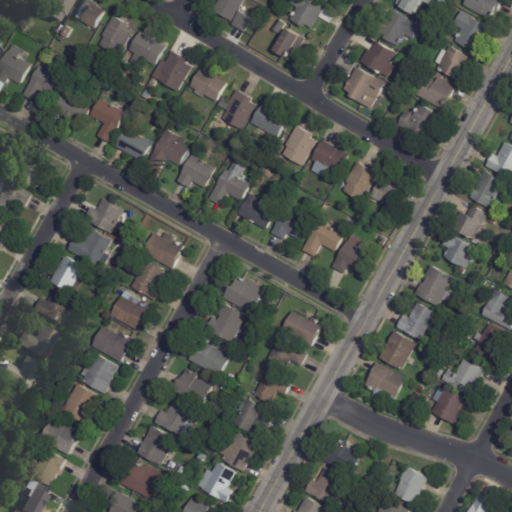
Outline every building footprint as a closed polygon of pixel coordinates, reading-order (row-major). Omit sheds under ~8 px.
[(74,0),(71,6),(74,8),(64,24),(40,9),(45,0),(74,0)] [(95,0),(94,3),(107,10),(96,28),(93,27),(91,30),(86,27),(88,23),(85,22),(84,23),(82,22),(83,21),(79,18),(78,19),(74,16),(83,0),(95,0)] [(245,0),(254,5),(248,15),(255,20),(247,33),(234,25),(235,22),(215,10),(221,1),(220,0),(245,0)] [(326,8),(314,28),(303,22),(302,24),(292,18),(299,7),(292,2),(293,0),(317,0),(327,6),(326,8)] [(424,0),(416,14),(397,3),(398,0),(424,0)] [(505,0),(505,1),(495,20),(465,5),(467,0),(505,0)] [(409,35),(406,34),(400,46),(386,38),(388,34),(383,31),(395,10),(422,25),(415,39),(409,35)] [(491,29),(479,49),(473,45),(472,48),(457,40),(463,29),(456,24),(463,11),(492,27),(491,29)] [(117,17),(131,25),(130,28),(141,34),(126,59),(101,44),(106,36),(104,35),(115,16),(117,17)] [(26,17),(32,21),(25,32),(19,27),(26,17)] [(275,30),(281,20),(286,24),(279,33),(275,30)] [(67,26),(72,29),(67,37),(62,34),(67,26)] [(306,41),(297,56),(292,53),(289,58),(277,50),(290,28),(302,36),(302,37),(307,39),(306,41)] [(143,32),(168,47),(157,65),(132,50),(143,32)] [(392,63),(391,64),(389,62),(383,74),(362,62),(369,50),(372,52),(378,42),(397,53),(392,63)] [(23,51),(19,56),(33,64),(22,84),(11,78),(7,84),(6,83),(0,95),(0,69),(10,51),(11,51),(15,45),(23,50),(23,51)] [(72,47),(76,50),(73,57),(68,54),(72,47)] [(473,61),(462,81),(434,66),(443,50),(448,53),(451,47),(474,59),(473,61)] [(187,58),(190,59),(188,62),(194,66),(180,91),(155,77),(164,60),(168,62),(174,51),(187,58)] [(46,89),(44,88),(38,101),(26,95),(42,65),(43,66),(45,63),(52,67),(50,70),(67,79),(58,96),(46,89)] [(360,67),(388,83),(374,108),(345,92),(360,67)] [(204,68),(229,83),(218,102),(205,95),(204,97),(196,93),(197,90),(192,86),(203,68),(204,68)] [(440,77),(458,87),(445,109),(417,93),(427,75),(438,81),(440,77)] [(84,124),(56,110),(67,89),(78,95),(75,100),(92,109),(84,124)] [(153,92),(153,93),(149,99),(144,96),(148,89),(153,92)] [(240,90),(254,99),(252,102),(258,105),(243,130),(225,119),(229,111),(220,105),(225,97),(232,102),(239,90),(240,90)] [(114,106),(127,113),(111,142),(99,135),(106,123),(93,116),(102,99),(114,106)] [(432,130),(428,140),(401,126),(408,112),(416,116),(422,104),(436,111),(435,114),(439,117),(432,130)] [(265,105),(290,120),(279,139),(253,123),(265,105)] [(300,126),(314,135),(313,137),(319,141),(305,166),(285,154),(290,146),(288,145),(300,126)] [(125,150),(119,147),(129,128),(155,142),(144,161),(125,150)] [(182,137),(179,142),(191,149),(181,165),(169,158),(162,171),(149,164),(169,129),(182,137)] [(334,146),(350,156),(340,174),(333,171),(329,179),(314,170),(319,162),(314,160),(325,141),(334,146)] [(511,178),(489,167),(495,154),(500,157),(508,142),(511,144),(511,178)] [(43,180),(36,191),(11,176),(24,152),(44,163),(38,174),(44,177),(43,180)] [(190,187),(180,181),(195,155),(219,169),(208,188),(195,182),(192,188),(190,187)] [(244,173),(243,174),(246,176),(245,179),(253,184),(244,201),(231,193),(224,206),(212,199),(228,170),(231,171),(237,159),(248,165),(244,173)] [(362,163),(375,171),(373,174),(378,177),(364,201),(346,190),(350,182),(348,181),(360,162),(362,163)] [(296,170),(301,172),(297,179),(293,176),(296,170)] [(481,182),(487,171),(507,182),(500,194),(504,196),(496,210),(472,197),(474,195),(473,195),(477,187),(478,188),(481,182)] [(393,185),(395,186),(396,184),(405,189),(394,208),(373,196),(384,177),(393,182),(392,184),(393,185)] [(33,197),(26,210),(14,203),(8,214),(0,209),(0,178),(4,181),(5,179),(34,196),(33,197)] [(247,217),(242,215),(253,194),(280,209),(269,230),(247,217)] [(117,224),(112,234),(86,219),(93,207),(99,210),(105,198),(125,210),(117,224)] [(290,234),(286,240),(274,233),(291,202),(302,207),(299,213),(313,220),(302,240),(290,234)] [(490,214),(476,240),(454,228),(463,212),(469,215),(475,205),(490,214)] [(9,241),(2,253),(0,251),(0,217),(17,227),(9,241)] [(328,225),(347,236),(338,252),(324,244),(317,257),(305,250),(321,221),(328,225)] [(106,253),(99,266),(70,250),(76,238),(86,243),(93,229),(113,240),(106,253)] [(172,235),(177,238),(176,240),(187,246),(182,255),(183,256),(175,270),(146,253),(157,233),(165,238),(168,232),(172,235)] [(446,245),(452,234),(477,248),(474,253),(478,256),(474,264),(471,262),(467,268),(448,257),(453,248),(446,245)] [(380,241),(383,235),(389,239),(385,245),(380,242),(380,241)] [(361,241),(357,247),(373,256),(362,274),(351,267),(347,274),(335,267),(353,237),(361,241)] [(491,240),(498,244),(495,249),(488,245),(491,240)] [(117,269),(127,251),(142,259),(132,277),(117,269)] [(81,272),(70,292),(52,281),(66,256),(84,266),(81,272)] [(158,288),(153,298),(134,287),(149,261),(168,271),(158,288)] [(418,293),(424,283),(426,284),(429,278),(427,277),(433,266),(456,279),(450,290),(454,292),(448,302),(443,300),(440,306),(418,294),(418,293)] [(267,290),(254,314),(226,299),(233,286),(235,287),(241,277),(250,282),(250,280),(267,289),(267,290)] [(511,329),(485,316),(499,289),(511,296),(511,301),(507,311),(511,313),(511,329)] [(68,311),(61,324),(36,310),(43,298),(49,302),(55,290),(74,301),(68,311)] [(146,321),(140,331),(113,316),(124,296),(134,302),(137,297),(143,300),(142,302),(151,307),(147,315),(148,316),(146,321)] [(272,304),(276,306),(273,311),(267,307),(270,302),(272,304)] [(439,314),(423,341),(400,327),(406,316),(411,319),(420,303),(439,314)] [(248,316),(234,343),(209,330),(215,318),(220,320),(223,316),(221,315),(226,304),(248,316)] [(320,337),(315,347),(285,331),(296,311),(313,321),(315,318),(326,324),(320,336),(321,336),(320,337)] [(255,330),(259,320),(266,323),(261,333),(255,330)] [(509,337),(496,361),(477,351),(482,342),(476,339),(479,333),(485,336),(492,323),(511,333),(509,337)] [(18,342),(24,331),(36,338),(44,324),(60,334),(53,347),(57,349),(50,361),(18,342)] [(117,334),(122,336),(124,333),(134,339),(121,363),(93,347),(105,327),(117,334)] [(411,358),(405,370),(383,358),(398,331),(419,343),(411,358)] [(192,360),(205,337),(216,344),(214,347),(232,357),(221,377),(192,360)] [(309,356),(303,366),(289,358),(284,367),(270,359),(281,339),(310,355),(309,356)] [(111,385),(106,394),(83,381),(86,377),(82,375),(88,364),(92,367),(99,354),(121,367),(111,385)] [(2,373),(8,362),(19,369),(27,356),(44,365),(29,390),(1,374),(2,373)] [(487,373),(480,385),(483,387),(476,399),(445,380),(452,368),(459,373),(467,359),(488,372),(487,373)] [(395,404),(376,394),(378,391),(369,386),(377,372),(375,371),(380,363),(409,379),(395,404)] [(174,391),(181,379),(183,380),(189,369),(199,375),(201,373),(216,381),(202,407),(174,391)] [(293,385),(288,394),(277,388),(270,402),(257,395),(270,370),(294,383),(293,385)] [(0,389),(3,383),(23,394),(11,418),(0,412),(0,389)] [(93,415),(88,424),(64,411),(79,384),(100,396),(92,412),(94,413),(93,415)] [(469,411),(467,413),(464,411),(457,424),(436,412),(449,388),(474,402),(469,411)] [(425,395),(429,398),(426,404),(421,401),(425,395)] [(275,417),(271,426),(257,419),(250,432),(235,424),(241,412),(235,408),(242,396),(276,415),(275,417)] [(191,428),(186,437),(181,434),(180,436),(157,423),(164,411),(169,414),(177,399),(196,409),(190,420),(194,423),(191,428)] [(212,414),(215,408),(220,410),(217,417),(212,414)] [(77,445),(71,456),(43,440),(54,420),(70,429),(72,426),(84,432),(77,445)] [(139,454),(154,427),(180,441),(169,460),(175,464),(171,471),(139,454)] [(251,462),(245,472),(218,457),(227,441),(232,444),(238,433),(260,445),(251,462)] [(326,459),(332,446),(335,448),(338,441),(364,454),(363,456),(368,459),(360,475),(326,459)] [(68,461),(53,487),(34,477),(50,449),(68,460),(68,461)] [(123,484),(136,460),(166,476),(152,500),(123,484)] [(230,487),(229,489),(234,492),(228,503),(204,490),(204,489),(199,487),(208,470),(213,473),(218,463),(237,473),(230,487)] [(309,490),(315,478),(321,481),(329,465),(347,474),(341,488),(345,490),(339,504),(309,490)] [(176,475),(181,466),(187,470),(182,479),(176,475)] [(431,478),(417,504),(397,493),(404,481),(402,480),(410,466),(431,478)] [(51,492),(39,511),(22,511),(21,511),(28,497),(26,496),(29,490),(24,488),(29,479),(51,492)] [(181,487),(183,483),(190,487),(187,491),(181,487)] [(141,511),(112,511),(115,506),(112,505),(119,492),(145,506),(141,511)] [(483,496),(494,502),(490,509),(495,511),(471,511),(481,495),(483,496)] [(296,511),(297,510),(300,511),(308,496),(330,508),(328,511),(296,511)] [(412,511),(381,511),(389,497),(413,511),(412,511)] [(222,511),(186,511),(194,499),(205,505),(207,500),(213,503),(212,505),(223,511),(222,511)]
